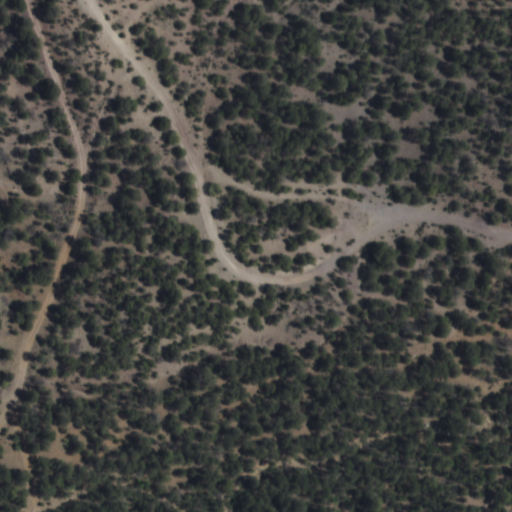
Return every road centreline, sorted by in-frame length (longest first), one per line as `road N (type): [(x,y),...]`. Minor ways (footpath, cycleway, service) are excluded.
road 1 (track): [(511,235),(421,215),(337,263),(284,279),(237,261),(221,238),(186,133),(82,0)]
road 2 (track): [(32,0),(61,153),(58,211),(0,359)]
